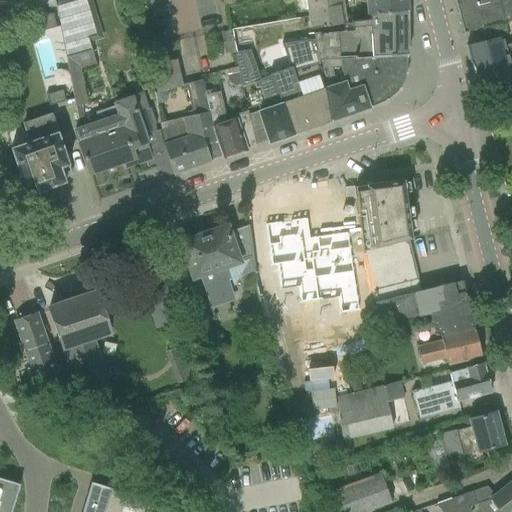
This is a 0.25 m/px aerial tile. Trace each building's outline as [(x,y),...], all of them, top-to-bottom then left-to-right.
[(52,0),(54,8),(78,121),(85,120),(82,105),(87,104),(81,72),(97,67),(91,43),(89,37),(97,35),(86,0),(77,0),(52,0)] [(306,0),(311,29),(345,24),(341,0),(366,0),(368,15),(369,15),(407,11),(405,0),(306,0)] [(511,0),(464,0),(468,13),(473,29),(464,32),(464,33),(511,20),(511,0)] [(328,32),(312,34),(313,41),(312,41),(317,61),(407,56),(407,16),(407,11),(369,15),(369,20),(351,21),(351,23),(352,30),(328,32)] [(36,31),(55,26),(52,12),(32,18),(36,31)] [(231,31),(221,33),(225,55),(235,53),(231,31)] [(291,44),(281,45),(290,67),(268,75),(269,77),(273,76),(282,102),(293,134),(328,122),(317,61),(312,41),(313,41),(312,34),(305,35),(306,42),(291,44)] [(502,37),(466,46),(478,91),(484,89),(485,95),(511,88),(511,44),(504,47),(502,37)] [(238,52),(235,53),(238,67),(242,85),(242,87),(254,83),(256,89),(261,87),(268,109),(259,112),(269,141),(269,142),(293,134),(282,102),(273,76),(269,77),(259,80),(249,50),(238,52)] [(406,59),(407,59),(407,58),(407,56),(317,61),(328,122),(370,109),(370,108),(372,107),(373,106),(374,107),(380,103),(385,101),(386,102),(387,100),(389,99),(388,98),(395,93),(399,91),(400,89),(400,88),(401,87),(405,76),(406,75),(407,73),(406,71),(408,70),(406,63),(406,59)] [(150,65),(156,93),(166,90),(183,86),(183,85),(177,60),(150,65)] [(234,86),(242,85),(238,67),(225,70),(228,82),(234,86)] [(220,158),(206,95),(202,80),(186,85),(194,124),(185,125),(161,130),(165,144),(164,144),(174,175),(211,162),(210,161),(220,158)] [(168,97),(166,90),(156,93),(155,93),(158,105),(164,103),(168,97)] [(46,95),(49,106),(65,101),(62,91),(46,95)] [(255,146),(256,145),(248,111),(234,115),(232,122),(227,123),(220,92),(206,95),(220,158),(222,157),(223,158),(247,150),(246,146),(254,144),(255,146)] [(99,122),(75,131),(90,174),(120,163),(132,159),(134,165),(153,159),(151,155),(144,135),(155,132),(152,126),(156,124),(151,108),(147,109),(142,94),(115,103),(116,106),(96,113),(99,122)] [(62,174),(70,171),(71,171),(51,115),(24,124),(30,143),(11,149),(19,174),(7,178),(5,183),(10,197),(15,199),(27,197),(31,196),(35,198),(42,196),(43,191),(47,190),(47,189),(65,182),(62,174)] [(355,187),(360,227),(363,251),(407,240),(411,239),(403,180),(366,185),(366,186),(355,187)] [(280,223),(279,221),(264,223),(270,266),(276,265),(280,289),(298,287),(300,302),(337,297),(339,313),(359,310),(348,231),(310,236),(307,216),(293,219),(292,222),(280,223)] [(182,243),(183,246),(194,277),(200,274),(212,307),(226,302),(219,284),(228,281),(223,266),(253,256),(249,225),(247,226),(228,233),(226,227),(182,243)] [(407,240),(363,251),(365,265),(373,295),(375,303),(420,291),(407,240)] [(141,288),(156,329),(181,319),(165,279),(141,288)] [(420,291),(375,303),(380,325),(430,312),(436,333),(440,335),(440,336),(474,327),(462,281),(420,291)] [(68,301),(49,307),(63,348),(68,346),(80,382),(104,373),(92,338),(109,332),(95,291),(77,298),(76,297),(67,300),(68,301)] [(36,314),(16,321),(36,379),(24,383),(28,400),(41,403),(41,402),(40,400),(59,393),(52,375),(57,373),(47,345),(45,341),(39,323),(36,314)] [(442,341),(417,347),(421,364),(446,358),(448,365),(481,356),(480,351),(481,348),(480,342),(477,340),(474,327),(440,336),(442,341)] [(458,401),(490,392),(483,363),(449,373),(451,382),(412,392),(419,419),(460,408),(458,401)] [(399,382),(337,396),(339,414),(341,438),(341,439),(392,427),(387,403),(403,399),(399,382)] [(359,382),(351,384),(352,392),(361,389),(359,382)] [(221,394),(224,404),(235,401),(231,391),(221,394)] [(505,445),(496,412),(468,419),(471,428),(455,432),(455,431),(440,435),(448,466),(463,462),(462,455),(477,451),(477,452),(505,445)] [(330,477),(321,479),(323,487),(332,484),(330,477)] [(0,511),(11,511),(20,485),(0,478),(0,511)] [(342,511),(364,511),(391,503),(383,480),(337,497),(342,511)] [(490,498),(491,499),(500,511),(511,511),(511,481),(494,496),(490,498)] [(88,490),(82,509),(91,511),(120,511),(126,494),(122,493),(108,488),(90,483),(88,490)] [(460,511),(469,507),(491,499),(490,498),(494,496),(487,486),(435,505),(441,511),(460,511)] [(155,511),(157,503),(144,499),(144,501),(145,501),(143,508),(154,511),(155,511)]
